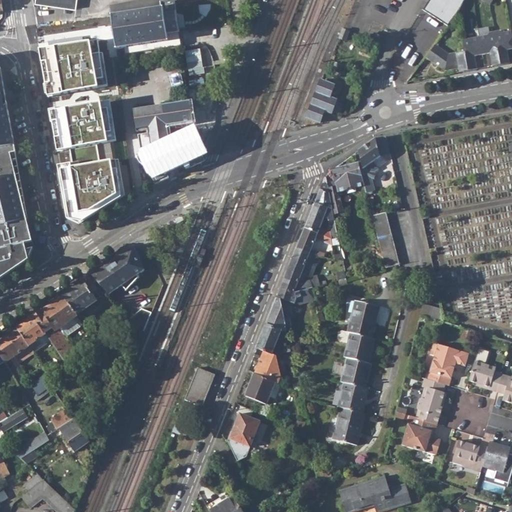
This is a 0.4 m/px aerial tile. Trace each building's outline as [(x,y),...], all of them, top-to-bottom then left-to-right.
[(36,0),(36,5),(78,10),(79,0),(36,0)] [(431,0),(426,12),(452,23),(462,0),(431,0)] [(111,17),(113,26),(117,56),(181,46),(178,32),(178,26),(174,2),(161,3),(161,10),(111,17)] [(63,220),(77,226),(104,209),(133,191),(129,167),(126,142),(124,135),(120,107),(113,65),(112,57),(117,56),(113,26),(111,17),(50,26),(39,28),(30,29),(32,40),(35,67),(63,220)] [(344,41),(348,32),(342,30),(339,39),(344,41)] [(500,31),(495,32),(502,64),(510,63),(507,50),(511,48),(511,33),(511,31),(503,33),(500,31)] [(488,35),(480,37),(483,54),(490,53),(493,66),(502,64),(495,32),(490,33),(488,35)] [(463,40),(465,51),(469,70),(477,69),(475,56),(483,54),(480,37),(463,40)] [(460,72),(469,70),(465,51),(448,54),(435,44),(426,57),(445,71),(459,68),(460,72)] [(338,73),(341,66),(335,64),(332,71),(338,73)] [(0,149),(15,146),(0,69),(0,149)] [(329,98),(336,100),(341,88),(336,86),(340,77),(331,74),(327,83),(334,85),(329,98)] [(320,81),(306,119),(319,124),(324,111),(331,114),(332,112),(338,114),(342,105),(335,103),(336,100),(329,98),(334,85),(327,83),(320,81)] [(193,127),(189,103),(134,112),(139,157),(147,156),(148,161),(158,182),(166,177),(164,171),(176,166),(189,160),(190,161),(198,157),(201,155),(195,136),(193,127)] [(365,187),(366,193),(375,190),(372,178),(373,172),(378,169),(373,162),(380,157),(390,155),(385,137),(376,139),(356,153),(359,163),(365,187)] [(0,249),(24,243),(33,241),(12,155),(16,154),(15,146),(0,149),(0,249)] [(359,163),(332,170),(336,184),(337,188),(329,190),(332,207),(335,220),(343,218),(345,216),(338,193),(348,191),(349,194),(356,192),(356,189),(365,187),(359,163)] [(331,232),(332,240),(338,239),(335,220),(332,207),(329,190),(328,185),(327,178),(325,178),(315,203),(327,209),(324,217),(328,218),(331,232)] [(332,240),(331,232),(320,227),(324,217),(327,209),(315,203),(305,228),(331,239),(332,240)] [(373,216),(387,269),(400,266),(386,213),(373,216)] [(183,220),(181,217),(172,223),(175,226),(184,221),(183,220)] [(172,228),(170,224),(161,229),(162,231),(163,233),(172,228)] [(297,248),(315,255),(316,252),(312,250),(316,239),(333,246),(331,239),(305,228),(297,248)] [(186,242),(182,241),(179,250),(175,259),(178,260),(186,242)] [(24,243),(0,249),(0,278),(28,260),(24,243)] [(109,295),(122,285),(127,291),(139,277),(138,275),(145,270),(133,248),(92,276),(109,295)] [(195,267),(199,268),(202,259),(206,250),(203,248),(195,267)] [(316,266),(320,257),(315,255),(297,248),(293,258),(306,264),(316,266)] [(293,258),(285,279),(298,284),(299,282),(305,281),(305,279),(311,278),(316,266),(306,264),(293,258)] [(311,278),(314,289),(320,287),(317,276),(311,278)] [(281,300),(285,317),(291,316),(288,301),(300,306),(316,301),(314,289),(311,278),(305,279),(305,281),(299,282),(298,284),(285,279),(277,299),(281,300)] [(63,296),(76,315),(96,301),(83,282),(63,296)] [(46,334),(51,342),(61,334),(58,330),(78,317),(76,315),(63,296),(33,317),(44,333),(45,333),(46,334)] [(281,332),(287,332),(285,317),(281,300),(277,299),(266,325),(281,332)] [(348,333),(350,334),(372,339),(379,307),(355,301),(348,333)] [(441,310),(423,305),(420,316),(443,323),(441,310)] [(388,325),(390,308),(381,307),(379,324),(388,325)] [(146,328),(152,312),(141,308),(135,324),(146,328)] [(30,346),(46,334),(45,333),(44,333),(33,317),(17,328),(30,346)] [(257,348),(272,354),(280,335),(288,337),(287,332),(281,332),(266,325),(257,348)] [(0,353),(5,361),(6,362),(11,359),(15,356),(19,362),(34,352),(30,346),(17,328),(0,340),(0,353)] [(124,332),(132,342),(137,338),(129,328),(124,332)] [(462,337),(471,339),(473,332),(464,329),(462,337)] [(348,344),(350,334),(348,333),(342,331),(339,333),(337,339),(339,342),(348,344)] [(75,354),(61,334),(51,342),(65,361),(75,354)] [(344,358),(347,359),(369,364),(374,340),(372,339),(350,334),(348,344),(344,358)] [(433,358),(426,379),(446,385),(448,385),(454,365),(463,368),(467,355),(432,345),(428,356),(433,358)] [(283,356),(287,375),(296,373),(290,348),(290,346),(285,347),(283,356)] [(11,359),(17,368),(21,365),(19,362),(15,356),(11,359)] [(341,383),(344,384),(366,389),(371,365),(369,364),(347,359),(341,383)] [(475,384),(480,386),(480,388),(497,393),(502,375),(502,374),(494,372),(495,368),(474,362),(468,382),(475,384)] [(198,368),(185,400),(202,407),(215,375),(198,368)] [(57,386),(56,384),(48,373),(31,385),(36,393),(34,398),(36,401),(57,386)] [(246,396),(266,404),(276,382),(255,374),(246,396)] [(503,401),(511,403),(511,378),(502,375),(497,393),(504,395),(503,401)] [(426,379),(425,378),(422,387),(426,388),(423,399),(420,400),(415,417),(437,424),(443,408),(441,407),(442,402),(444,403),(447,394),(443,393),(446,385),(426,379)] [(338,408),(341,409),(363,414),(368,389),(366,389),(344,384),(338,408)] [(0,460),(4,459),(0,452),(0,430),(1,430),(3,433),(27,417),(22,409),(8,418),(0,422),(0,460)] [(46,426),(50,434),(58,428),(73,419),(69,412),(66,409),(54,417),(56,420),(52,422),(46,426)] [(365,414),(363,414),(341,409),(334,440),(357,446),(365,414)] [(0,413),(0,422),(8,418),(4,411),(0,413)] [(230,438),(250,446),(260,422),(240,414),(230,438)] [(408,426),(402,446),(425,453),(435,455),(440,440),(433,438),(431,437),(433,432),(434,432),(437,424),(415,417),(409,416),(406,425),(408,426)] [(58,428),(74,452),(88,441),(73,419),(58,428)] [(44,432),(38,437),(43,444),(48,440),(44,432)] [(21,458),(43,444),(38,437),(14,451),(21,458)] [(472,445),(467,444),(460,441),(453,463),(465,466),(466,468),(480,473),(482,467),(488,448),(473,443),(472,445)] [(482,467),(496,471),(493,479),(508,484),(511,470),(511,455),(508,454),(508,457),(505,456),(507,448),(489,443),(488,448),(482,467)] [(304,447),(307,460),(313,459),(310,445),(304,447)] [(0,460),(0,477),(1,479),(11,473),(4,459),(0,460)] [(38,474),(35,476),(40,483),(45,480),(38,474)] [(25,484),(31,491),(40,483),(35,476),(25,484)] [(339,491),(345,511),(358,511),(374,507),(375,511),(385,511),(411,504),(405,484),(389,489),(385,477),(339,491)] [(44,498),(59,511),(74,511),(75,508),(45,480),(40,483),(31,491),(23,497),(31,507),(44,498)] [(253,496),(258,505),(279,497),(276,490),(268,493),(267,490),(253,496)] [(210,511),(242,511),(233,497),(210,511)]
